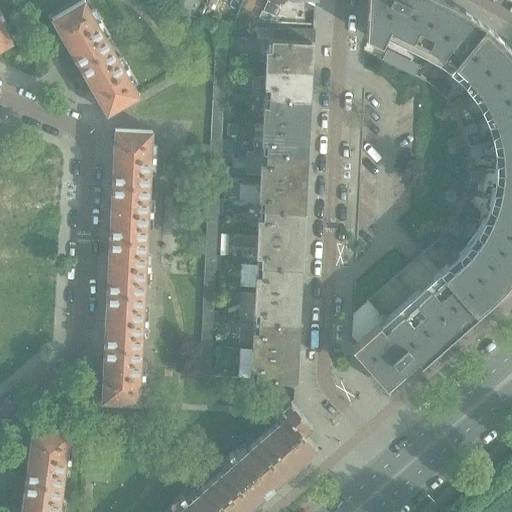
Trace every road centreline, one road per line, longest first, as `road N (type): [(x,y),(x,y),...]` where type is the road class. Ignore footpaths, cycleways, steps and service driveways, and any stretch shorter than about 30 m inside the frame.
road 1 (residential): [(390,462),(318,376),(339,0)]
road 2 (residential): [(0,421),(75,345),(87,160),(84,136),(0,97)]
road 3 (secondary): [(511,354),(390,462)]
road 4 (secondary): [(407,482),(511,394)]
